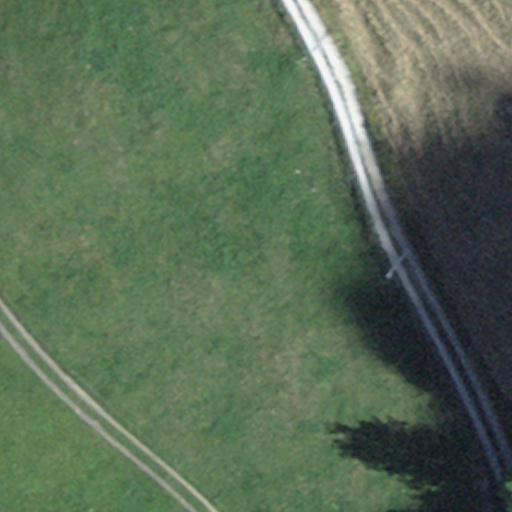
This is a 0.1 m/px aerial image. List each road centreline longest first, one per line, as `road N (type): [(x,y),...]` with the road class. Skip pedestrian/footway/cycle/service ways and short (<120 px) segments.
road 1 (track): [(511,475),(382,212),(295,0)]
road 2 (track): [(0,310),(45,368),(146,450),(206,511)]
